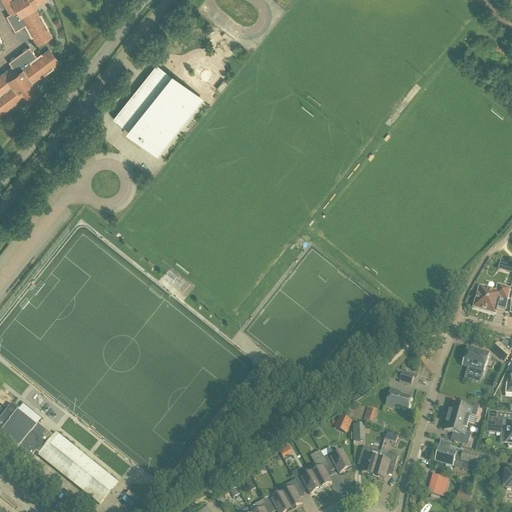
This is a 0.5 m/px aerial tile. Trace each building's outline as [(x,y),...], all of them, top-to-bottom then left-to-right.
[(1,0),(9,13),(5,15),(14,31),(23,25),(31,38),(32,37),(37,44),(51,36),(47,30),(48,29),(40,14),(38,15),(34,7),(44,1),(43,0),(1,0)] [(26,45),(32,42),(24,28),(18,31),(26,45)] [(9,62),(12,67),(0,75),(0,113),(21,98),(24,103),(39,92),(32,82),(38,77),(40,78),(53,68),(52,67),(58,62),(49,49),(42,55),(41,53),(36,56),(29,47),(9,62)] [(113,119),(128,131),(127,133),(158,157),(203,100),(173,75),(172,76),(157,64),(113,119)] [(480,288),(474,308),(495,314),(497,307),(500,298),(508,300),(510,290),(498,286),(496,293),(490,291),(491,288),(484,286),(483,289),(480,288)] [(491,351),(504,362),(511,354),(510,352),(511,351),(511,343),(504,341),(501,344),(499,342),(491,351)] [(462,366),(463,367),(462,370),(467,371),(483,376),(484,373),(483,373),(489,354),(468,348),(462,366)] [(411,387),(414,376),(402,373),(399,383),(411,387)] [(466,400),(467,395),(448,389),(447,394),(466,400)] [(408,411),(412,398),(400,394),(401,393),(391,390),(386,407),(395,410),(396,408),(408,411)] [(476,417),(479,406),(465,402),(463,408),(452,405),(448,418),(468,424),(470,416),(476,417)] [(34,426),(17,412),(18,410),(11,404),(0,417),(0,435),(17,449),(18,447),(31,457),(35,452),(39,455),(38,456),(57,471),(74,485),(99,505),(106,496),(118,483),(56,433),(52,437),(37,424),(34,426)] [(383,431),(386,424),(374,420),(377,411),(367,408),(364,418),(363,420),(367,421),(366,425),(383,431)] [(489,412),(487,431),(496,432),(496,434),(502,434),(506,435),(505,444),(509,444),(508,447),(511,447),(511,422),(511,421),(511,415),(498,413),(489,412)] [(348,420),(339,416),(333,430),(343,434),(346,426),(349,427),(352,421),(348,420)] [(465,432),(468,424),(448,418),(444,431),(455,434),(453,442),(467,446),(471,433),(465,432)] [(353,443),(354,443),(365,442),(365,425),(353,426),(353,443)] [(398,437),(386,433),(384,440),(396,444),(398,437)] [(391,451),(393,443),(387,442),(385,449),(391,451)] [(373,477),(378,460),(371,458),(374,451),(363,448),(358,466),(363,468),(361,474),(373,477)] [(439,449),(435,463),(446,465),(446,467),(446,468),(450,470),(452,469),(453,467),(454,460),(460,462),(475,467),(476,464),(481,465),(485,466),(487,458),(478,455),(463,451),(457,450),(450,448),(449,452),(439,449)] [(318,471),(312,474),(320,490),(332,484),(325,472),(330,469),(329,467),(324,458),(320,451),(310,457),(318,471)] [(381,452),(378,460),(373,477),(385,481),(387,475),(392,476),(398,457),(381,452)] [(333,453),(324,458),(329,467),(333,464),(337,470),(339,475),(351,469),(342,453),(335,457),(333,453)] [(301,469),(292,474),(295,479),(300,488),(305,486),(307,491),(310,496),(320,490),(312,474),(306,478),(304,474),(302,470),(301,469)] [(289,492),(282,495),(291,511),(302,505),(299,499),(296,494),(302,491),(300,488),(295,479),(292,474),(294,479),(295,481),(286,486),(289,492)] [(433,475),(428,493),(443,497),(447,479),(433,475)] [(341,494),(349,490),(343,477),(335,481),(341,494)] [(251,492),(255,489),(250,480),(245,482),(251,492)] [(236,488),(230,492),(233,498),(240,495),(236,488)] [(470,504),(473,494),(459,491),(456,500),(470,504)] [(274,495),(265,500),(270,509),(275,507),(278,511),(277,511),(289,511),(291,511),(282,495),(276,499),(274,495)] [(258,511),(271,511),(270,509),(265,500),(255,505),(255,506),(258,511)]
